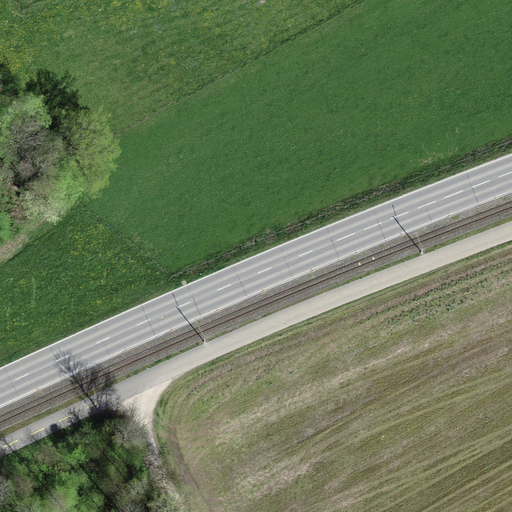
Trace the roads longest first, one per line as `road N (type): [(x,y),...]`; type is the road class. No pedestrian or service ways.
road 1 (primary): [(0,392),(511,172)]
road 2 (track): [(183,511),(116,392)]
